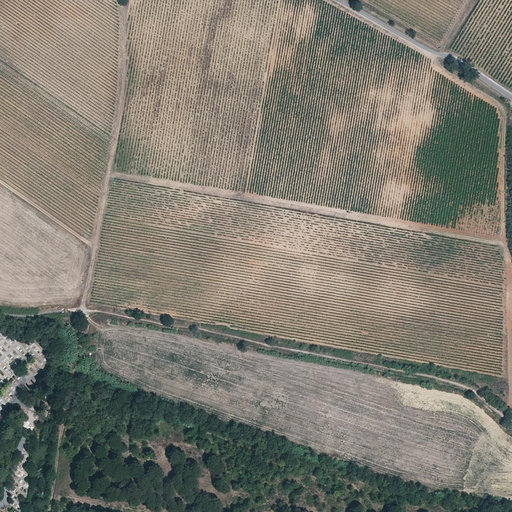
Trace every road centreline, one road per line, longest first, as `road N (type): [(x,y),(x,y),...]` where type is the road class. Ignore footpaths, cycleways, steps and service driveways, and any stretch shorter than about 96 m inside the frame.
road 1 (track): [(74,311),(207,329),(455,383),(511,423)]
road 2 (track): [(109,173),(506,243)]
road 3 (track): [(503,415),(511,99)]
road 4 (track): [(121,3),(123,86),(80,310)]
road 5 (track): [(85,310),(47,511)]
road 6 (unclassified): [(511,99),(338,0)]
